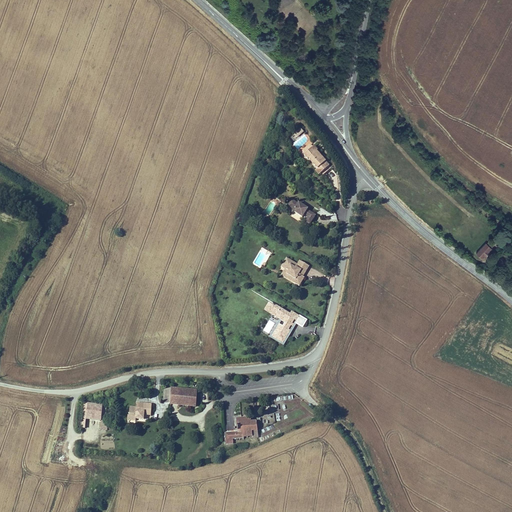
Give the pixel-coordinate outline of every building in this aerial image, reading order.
[(301,150),(304,153),(310,147),(307,144),(301,150)] [(330,168),(315,151),(316,150),(312,145),(310,147),(304,153),(302,154),(306,158),(307,158),(317,168),(321,172),(323,175),(326,172),(330,168)] [(296,203),(289,199),(286,205),(292,209),(291,211),(300,217),(301,215),(305,218),(304,221),(309,224),(311,220),(314,214),(306,209),(307,208),(296,202),(296,203)] [(486,243),(476,254),(482,259),(492,249),(491,248),(487,244),(486,243)] [(304,275),(309,267),(300,261),(297,264),(287,257),(281,266),(284,269),(288,271),(286,274),(294,280),(292,283),(298,286),(304,278),(302,277),(301,276),(303,274),(304,275)] [(280,275),(292,283),(294,280),(286,274),(288,271),(284,269),(280,275)] [(265,309),(285,323),(281,328),(276,325),(268,336),(280,344),(287,332),(285,331),(292,320),(294,322),(293,323),(300,328),(304,322),(290,313),(289,315),(275,306),(274,307),(268,303),(265,309)] [(269,319),(263,330),(268,333),(274,322),(269,319)] [(170,387),(167,388),(167,405),(192,406),(195,390),(190,389),(187,389),(173,388),(170,387)] [(84,403),(83,419),(103,420),(104,404),(84,403)] [(133,404),(131,420),(139,421),(140,416),(147,417),(148,405),(133,404)] [(243,431),(244,438),(252,437),(252,439),(258,438),(256,421),(251,421),(250,417),(241,418),(236,419),(237,432),(243,431)] [(243,431),(237,432),(225,433),(226,445),(233,444),(233,440),(244,439),(244,438),(243,431)]
